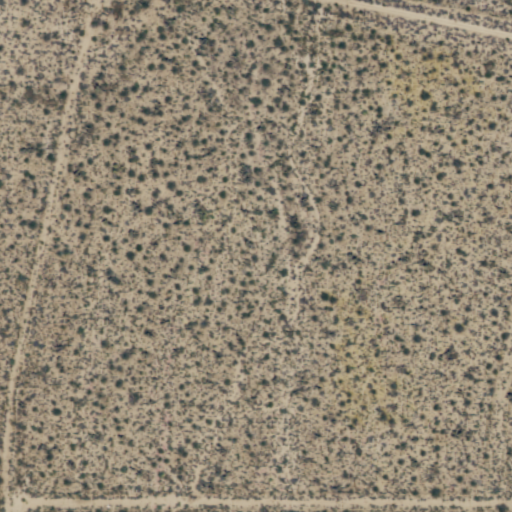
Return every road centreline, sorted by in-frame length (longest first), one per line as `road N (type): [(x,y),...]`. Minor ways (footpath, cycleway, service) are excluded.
road 1 (residential): [(92,0),(10,399),(11,511)]
road 2 (residential): [(11,496),(511,494)]
road 3 (residential): [(375,0),(511,26)]
